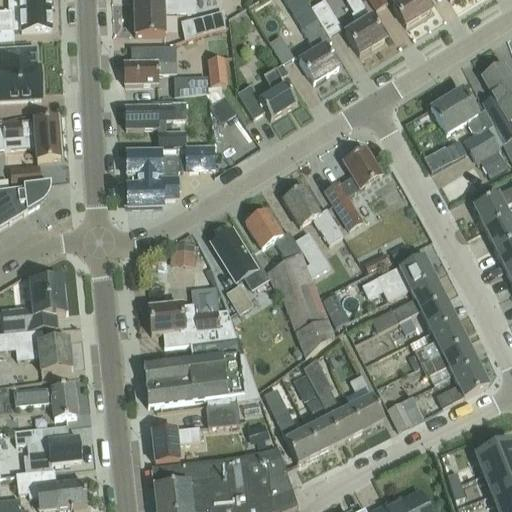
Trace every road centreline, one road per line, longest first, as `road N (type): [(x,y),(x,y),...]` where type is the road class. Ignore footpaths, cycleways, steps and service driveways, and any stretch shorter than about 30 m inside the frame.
road 1 (unclassified): [(98,246),(138,243),(177,224),(369,107)]
road 2 (residential): [(511,378),(369,107)]
road 3 (unclassified): [(127,511),(98,246)]
road 4 (unclassified): [(98,246),(89,0)]
road 5 (residential): [(313,499),(511,403)]
road 6 (unclassified): [(369,107),(511,20)]
